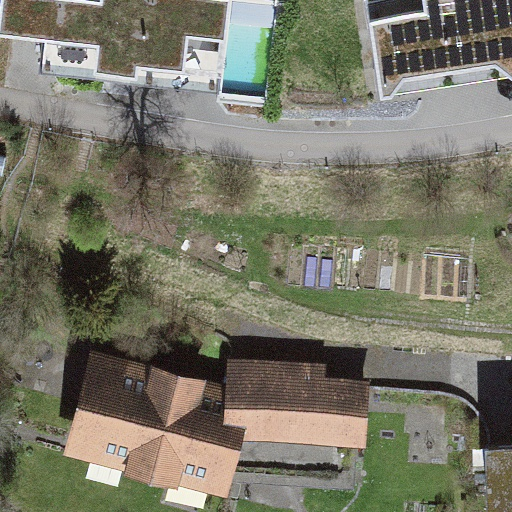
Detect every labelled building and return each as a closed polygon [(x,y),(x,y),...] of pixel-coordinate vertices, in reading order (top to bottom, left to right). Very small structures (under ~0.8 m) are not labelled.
[(0,0),(0,25),(43,31),(40,56),(136,67),(137,54),(222,64),(229,0),(0,0)] [(511,70),(511,0),(375,0),(367,1),(380,90),(511,70)] [(210,485),(236,381),(99,347),(73,451),(210,485)] [(380,488),(388,382),(248,371),(239,477),(380,488)] [(511,511),(511,443),(500,444),(501,511),(511,511)]
